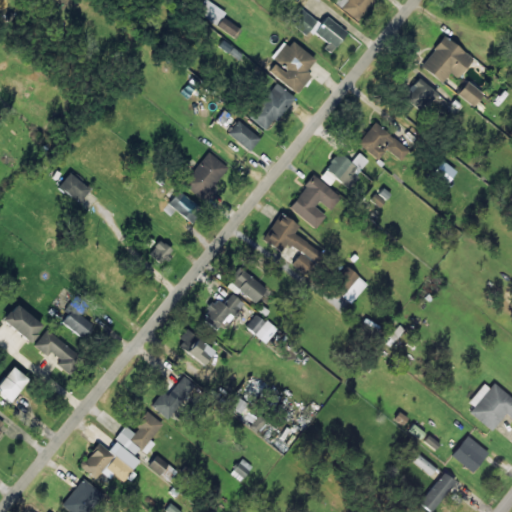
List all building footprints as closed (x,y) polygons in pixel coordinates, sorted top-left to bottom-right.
[(224,10),(206,0),(203,0),(196,13),(216,24),(224,10)] [(372,0),(333,0),(332,2),(358,20),(372,0)] [(289,21),(306,37),(318,23),(302,8),(289,21)] [(238,27),(222,16),(215,25),(231,37),(238,27)] [(332,50),(347,32),(326,16),(312,33),(332,50)] [(420,65),(442,82),(450,72),(457,78),(472,58),(443,36),(420,65)] [(268,70),(296,93),(310,75),(305,71),(315,59),(288,38),(272,59),(275,62),(268,70)] [(402,97),(422,112),(437,92),(417,77),(402,97)] [(483,93),(466,81),(457,94),(473,106),(483,93)] [(266,131),(294,97),(276,83),(249,116),(266,131)] [(227,133),(249,151),(259,138),(237,120),(227,133)] [(357,143),(375,158),(384,146),(401,160),(409,150),(375,122),(357,143)] [(182,182),(201,199),(228,169),(209,152),(182,182)] [(369,161),(358,152),(350,162),(339,152),(318,176),(329,184),(335,177),(347,187),(369,161)] [(445,184),(456,171),(442,160),(431,172),(445,184)] [(78,203),(89,188),(67,172),(57,187),(78,203)] [(339,196),(313,175),(287,207),(314,228),(325,215),(314,206),(318,200),(329,209),(339,196)] [(166,204),(188,221),(199,207),(178,190),(166,204)] [(369,199),(378,207),(384,201),(375,192),(369,199)] [(263,242),(281,250),(284,243),(299,250),(291,266),(308,274),(320,248),(293,235),(298,224),(277,214),(263,242)] [(163,264),(172,248),(157,240),(148,256),(163,264)] [(367,284),(347,267),(326,291),(330,294),(326,298),(333,304),(341,295),(350,303),(367,284)] [(256,303),(266,286),(237,268),(226,285),(256,303)] [(222,303),(216,298),(199,317),(213,330),(224,319),(226,322),(243,304),(231,293),(222,303)] [(42,326),(15,303),(2,319),(28,342),(42,326)] [(61,321),(82,339),(93,325),(71,308),(61,321)] [(270,326),(256,314),(245,326),(259,338),(270,326)] [(47,356),(50,352),(60,359),(56,365),(69,375),(82,356),(45,329),(33,346),(47,356)] [(176,347),(204,363),(213,348),(185,331),(176,347)] [(28,379),(12,366),(0,380),(0,395),(9,402),(28,379)] [(150,404),(165,418),(195,386),(183,375),(175,384),(172,381),(150,404)] [(468,402),(473,406),(468,412),(491,430),(505,413),(511,418),(511,400),(486,379),(468,402)] [(133,454),(138,447),(146,453),(154,443),(149,440),(162,423),(147,412),(132,431),(124,425),(114,438),(133,454)] [(450,455),(471,472),(487,453),(466,435),(450,455)] [(139,460),(114,441),(107,450),(98,442),(79,465),(95,478),(104,467),(122,481),(139,460)] [(167,481),(176,471),(155,454),(147,465),(167,481)] [(251,466),(241,458),(229,473),(240,481),(251,466)] [(455,482),(443,472),(418,502),(430,511),(455,482)] [(74,511),(80,511),(98,493),(83,478),(62,501),(74,511)] [(164,510),(166,511),(180,511),(181,511),(169,503),(164,510)]
